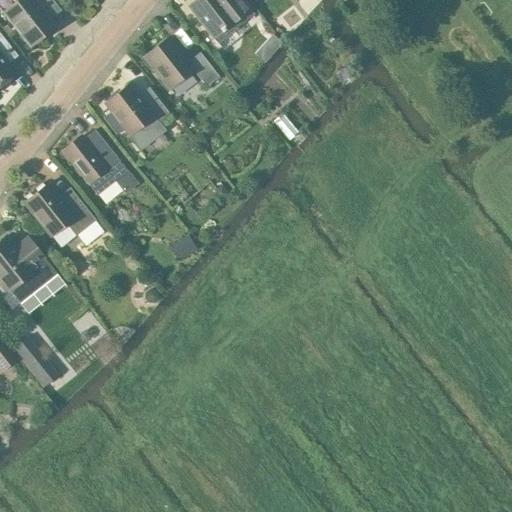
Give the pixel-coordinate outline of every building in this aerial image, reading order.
[(56,26),(50,19),(60,11),(51,0),(17,0),(2,12),(30,47),(56,26)] [(195,0),(188,6),(212,38),(225,28),(229,34),(253,15),(241,0),(195,0)] [(0,86),(16,73),(0,52),(9,45),(0,33),(0,86)] [(281,44),(271,36),(266,42),(275,51),(281,44)] [(169,88),(193,70),(207,87),(219,78),(200,53),(187,62),(168,38),(144,56),(169,88)] [(168,113),(148,88),(137,96),(128,84),(104,103),(110,112),(102,118),(116,136),(124,129),(129,135),(137,129),(140,132),(145,132),(168,113)] [(61,150),(88,184),(97,195),(115,181),(127,171),(95,129),(83,138),(81,135),(61,150)] [(51,236),(67,224),(76,236),(95,221),(78,199),(67,208),(47,183),(24,201),(51,236)] [(215,189),(214,196),(219,203),(229,195),(222,185),(215,189)] [(188,235),(177,242),(185,255),(196,249),(188,235)] [(14,247),(13,246),(5,237),(0,241),(0,283),(6,290),(7,289),(20,305),(58,275),(49,265),(43,257),(32,243),(27,237),(14,247)] [(144,299),(148,303),(154,303),(158,300),(158,294),(154,290),(148,290),(144,294),(144,299)] [(0,373),(17,360),(0,338),(0,373)] [(22,341),(11,350),(41,389),(52,379),(22,341)]
